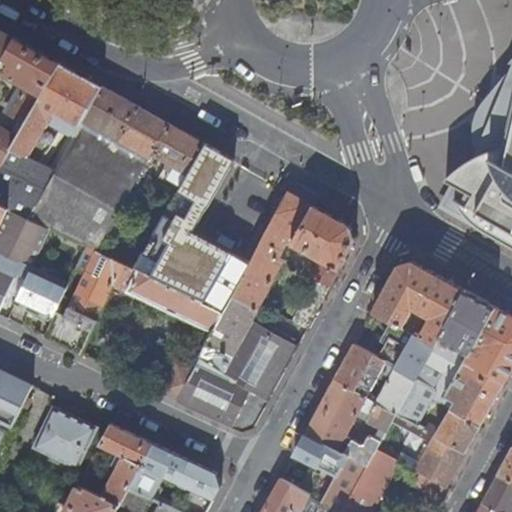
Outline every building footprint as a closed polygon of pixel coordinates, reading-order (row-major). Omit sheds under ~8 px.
[(16,38),(0,28),(0,64),(1,63),(16,38)] [(11,147),(60,62),(39,51),(16,38),(1,63),(7,67),(4,73),(26,84),(9,114),(19,120),(12,134),(0,126),(0,163),(1,164),(11,147)] [(75,136),(103,87),(60,62),(11,147),(27,156),(48,120),(75,136)] [(511,64),(498,98),(490,118),(474,157),(468,160),(462,165),(456,170),(452,174),(446,181),(461,189),(449,211),(511,246),(511,64)] [(65,235),(138,107),(103,87),(75,136),(29,217),(52,229),(65,235)] [(489,115),(490,118),(498,98),(496,98),(493,100),(490,104),(489,106),(488,108),(488,112),(489,115)] [(147,164),(170,124),(138,107),(65,235),(87,246),(98,251),(107,234),(123,206),(135,184),(147,164)] [(179,188),(204,143),(170,124),(147,164),(152,166),(157,156),(167,162),(175,166),(169,177),(175,181),(173,185),(179,188)] [(224,310),(250,261),(184,224),(196,220),(193,210),(201,208),(208,196),(212,198),(234,160),(204,143),(179,188),(143,252),(135,268),(224,310)] [(161,173),(169,177),(175,166),(167,162),(161,173)] [(148,192),(135,184),(123,206),(136,213),(148,192)] [(351,225),(289,191),(250,261),(224,310),(224,311),(213,332),(194,367),(178,399),(200,410),(244,431),(253,427),(296,347),(251,321),(285,259),(278,255),(285,243),(294,244),(320,258),(310,275),(307,279),(312,282),(314,278),(317,279),(312,289),(311,289),(293,321),(306,329),(355,241),(351,225)] [(0,225),(9,207),(0,202),(0,225)] [(0,310),(18,272),(28,277),(33,267),(52,229),(29,217),(9,207),(0,225),(0,310)] [(123,263),(135,268),(143,252),(107,234),(98,251),(123,263)] [(81,354),(112,285),(123,263),(98,251),(87,246),(75,270),(84,275),(64,316),(56,312),(52,320),(44,336),(62,345),(81,354)] [(435,345),(465,290),(412,261),(399,264),(373,312),(403,328),(406,324),(408,323),(412,316),(416,316),(418,312),(430,319),(419,337),(435,345)] [(224,311),(224,310),(135,268),(123,263),(112,285),(213,332),(224,311)] [(16,303),(52,320),(56,312),(69,284),(33,267),(28,277),(16,303)] [(494,306),(465,290),(435,345),(425,364),(443,374),(434,389),(436,390),(444,394),(446,395),(453,383),(455,378),(465,361),(476,340),(477,337),(494,306)] [(511,316),(494,306),(477,337),(489,343),(484,351),(477,347),(480,343),(476,340),(465,361),(505,382),(511,369),(511,316)] [(425,364),(435,345),(419,337),(415,334),(407,349),(404,353),(399,362),(394,359),(391,365),(416,379),(425,364)] [(391,352),(360,335),(354,346),(385,362),(391,352)] [(398,414),(416,379),(391,365),(385,362),(354,346),(335,380),(356,391),(365,373),(377,380),(383,369),(393,374),(377,403),(396,413),(398,414)] [(159,391),(178,399),(194,367),(176,358),(159,391)] [(466,451),(505,382),(465,361),(455,378),(466,383),(463,388),(453,383),(446,395),(444,394),(441,399),(453,407),(440,430),(429,424),(426,429),(466,451)] [(27,398),(33,386),(0,370),(0,452),(22,407),(27,398)] [(466,383),(455,378),(453,383),(463,388),(466,383)] [(434,389),(416,379),(398,414),(417,425),(436,390),(434,389)] [(377,449),(396,413),(377,403),(374,401),(370,407),(374,409),(368,420),(381,427),(376,437),(370,434),(364,445),(353,439),(349,445),(344,442),(365,404),(369,398),(356,391),(335,380),(305,434),(367,468),(377,449)] [(31,400),(27,398),(22,407),(26,409),(31,400)] [(374,401),(369,398),(365,404),(370,407),(374,401)] [(80,469),(99,427),(53,406),(34,447),(80,469)] [(129,487),(153,443),(112,423),(95,455),(113,465),(115,463),(119,465),(105,491),(99,488),(95,494),(119,505),(129,487)] [(447,487),(466,451),(426,429),(424,428),(420,433),(433,441),(417,470),(423,474),(447,487)] [(343,511),(367,468),(305,434),(294,454),(337,477),(324,503),(340,511),(343,511)] [(164,476),(214,499),(220,488),(215,472),(153,443),(129,487),(152,497),(164,476)] [(398,460),(377,449),(367,468),(343,511),(375,511),(377,511),(372,508),(398,460)] [(511,511),(511,450),(483,503),(498,511),(511,511)] [(79,486),(90,491),(98,476),(87,470),(79,486)] [(441,496),(447,487),(423,474),(418,483),(441,496)] [(302,511),(312,497),(280,480),(262,511),(302,511)] [(114,511),(119,505),(95,494),(90,491),(79,486),(78,488),(67,511),(114,511)] [(165,504),(183,511),(207,511),(210,507),(173,490),(165,504)] [(340,511),(324,503),(312,497),(302,511),(340,511)] [(183,511),(165,504),(161,502),(155,511),(183,511)] [(498,511),(483,503),(477,511),(498,511)]
